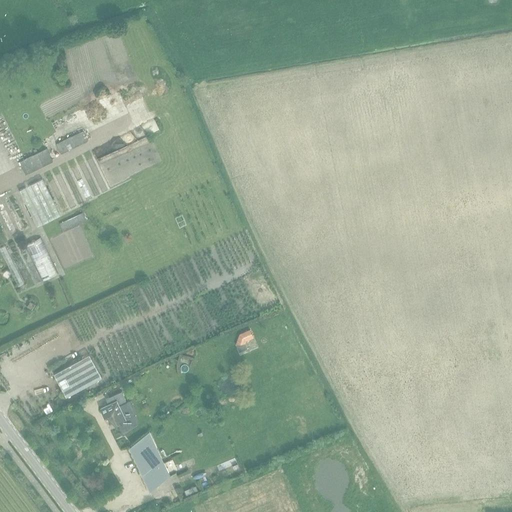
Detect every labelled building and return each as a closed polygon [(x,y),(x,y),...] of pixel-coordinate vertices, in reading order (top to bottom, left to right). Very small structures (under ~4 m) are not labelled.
[(61,153),(88,140),(83,131),(56,144),(61,153)] [(26,173),(53,160),(47,148),(20,161),(26,173)] [(60,214),(42,178),(19,190),(37,225),(60,214)] [(63,230),(86,220),(83,212),(60,223),(63,230)] [(41,237),(25,244),(42,281),(58,273),(41,237)] [(5,245),(0,247),(0,249),(18,285),(24,282),(5,245)] [(89,353),(54,372),(66,395),(102,376),(89,353)] [(111,402),(100,407),(104,415),(107,414),(113,422),(116,420),(118,423),(126,419),(119,405),(125,402),(120,392),(109,397),(111,402)] [(150,490),(170,475),(149,432),(129,447),(150,490)]
